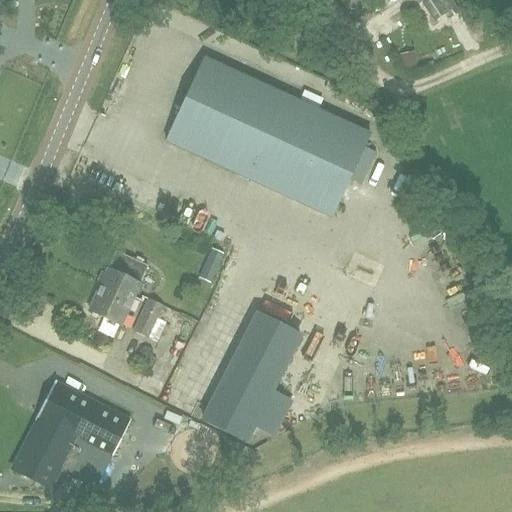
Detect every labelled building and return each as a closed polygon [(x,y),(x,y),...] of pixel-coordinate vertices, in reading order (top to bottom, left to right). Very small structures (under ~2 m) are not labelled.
[(398,0),(400,2),(402,0),(416,0),(419,5),(426,0),(430,0),(423,5),(433,23),(446,15),(449,20),(460,13),(451,0),(398,0)] [(166,142),(332,218),(370,135),(204,59),(166,142)] [(100,125),(97,133),(114,139),(117,130),(100,125)] [(434,217),(417,226),(425,242),(442,233),(434,217)] [(140,285),(139,285),(147,267),(116,253),(108,271),(106,275),(102,273),(98,282),(102,284),(89,313),(121,327),(140,285)] [(305,261),(302,273),(334,283),(337,272),(305,261)] [(412,267),(405,276),(431,299),(439,290),(412,267)] [(222,319),(216,316),(225,299),(217,295),(184,357),(198,365),(222,319)] [(149,339),(164,307),(147,300),(133,332),(149,339)] [(298,316),(314,332),(323,324),(307,307),(298,316)] [(273,436),(291,402),(270,392),(298,336),(257,315),(203,422),(246,444),(254,427),(273,436)] [(362,372),(364,348),(348,347),(346,371),(362,372)] [(13,471),(50,490),(60,471),(96,489),(130,422),(56,384),(57,383),(55,382),(35,422),(37,423),(13,471)] [(183,425),(180,434),(200,441),(203,432),(183,425)]
